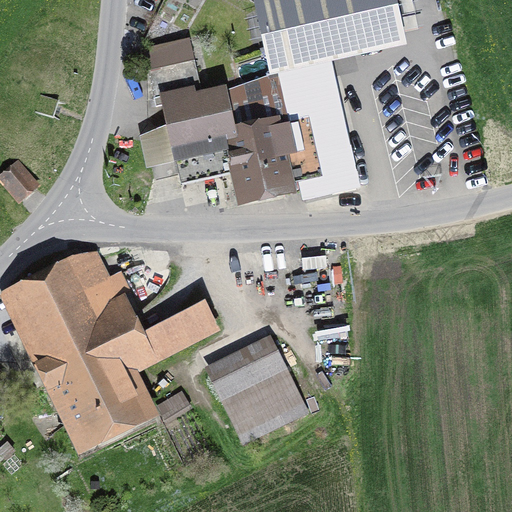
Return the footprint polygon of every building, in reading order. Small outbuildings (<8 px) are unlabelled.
[(254,0),(271,71),(329,58),(407,40),(397,0),(254,0)] [(329,58),(271,71),(227,89),(226,82),(199,88),(187,38),(152,46),(185,183),(231,172),(238,204),(300,191),(302,199),(360,186),(329,58)] [(62,100),(41,94),(36,112),(56,118),(62,100)] [(23,169),(1,185),(21,213),(44,196),(23,169)] [(103,255),(11,298),(82,447),(147,416),(130,379),(225,334),(213,307),(154,335),(127,277),(116,282),(103,255)] [(280,344),(213,373),(229,409),(295,380),(280,344)] [(191,406),(183,393),(160,406),(168,420),(191,406)]
